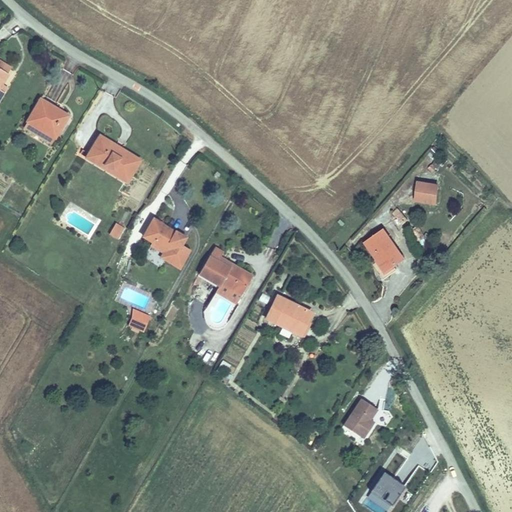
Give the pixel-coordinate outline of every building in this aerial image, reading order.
[(40,98),(26,121),(53,138),(64,119),(51,111),(54,107),(40,98)] [(82,148),(79,153),(127,180),(140,157),(96,134),(88,150),(82,148)] [(414,203),(437,206),(440,185),(417,181),(414,203)] [(182,239),(186,232),(156,212),(146,228),(155,233),(154,236),(163,242),(159,249),(179,262),(190,244),(182,239)] [(116,223),(109,234),(118,240),(125,228),(116,223)] [(406,265),(387,233),(368,245),(387,276),(406,265)] [(215,247),(211,253),(230,265),(234,259),(215,247)] [(254,274),(234,259),(230,265),(211,253),(202,267),(221,280),(225,276),(244,289),(254,274)] [(222,293),(216,289),(206,303),(211,308),(222,293)] [(279,292),(268,315),(304,334),(311,322),(309,320),(313,310),(279,292)] [(130,309),(126,316),(142,326),(146,319),(130,309)] [(221,361),(217,371),(225,375),(230,365),(221,361)] [(365,399),(347,428),(367,440),(377,426),(373,421),(381,409),(365,399)] [(383,474),(363,504),(375,511),(387,511),(404,488),(383,474)]
